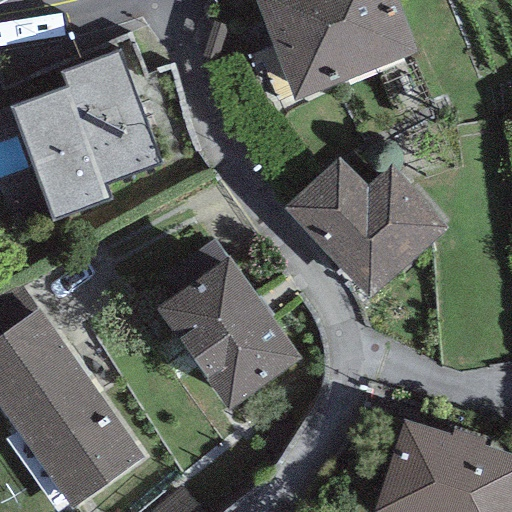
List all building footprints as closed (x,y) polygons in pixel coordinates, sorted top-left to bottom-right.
[(395,0),(255,0),(294,95),(416,50),(395,0)] [(67,81),(11,101),(52,215),(110,195),(104,178),(159,159),(118,46),(61,66),(67,81)] [(367,181),(339,151),(284,200),(366,293),(446,223),(391,160),(367,181)] [(300,352),(230,249),(157,299),(227,402),(300,352)] [(143,452),(36,304),(0,329),(0,402),(71,502),(143,452)] [(511,511),(511,453),(404,418),(374,510),(379,511),(511,511)]
